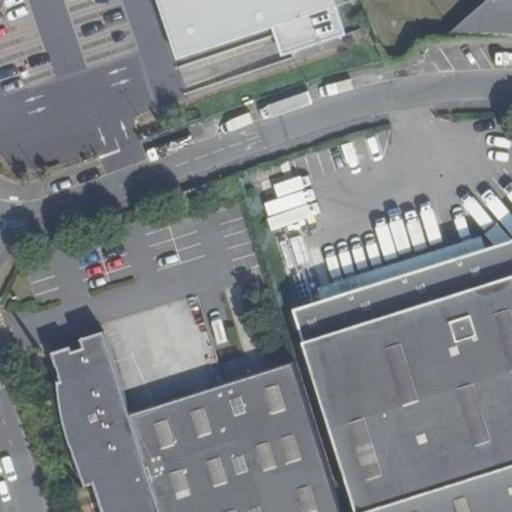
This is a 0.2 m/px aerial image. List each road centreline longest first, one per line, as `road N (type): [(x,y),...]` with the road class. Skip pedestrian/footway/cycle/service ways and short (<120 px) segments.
road 1 (unclassified): [(511,83),(420,89),(339,106),(19,218)]
road 2 (unknown): [(1,351),(262,246)]
